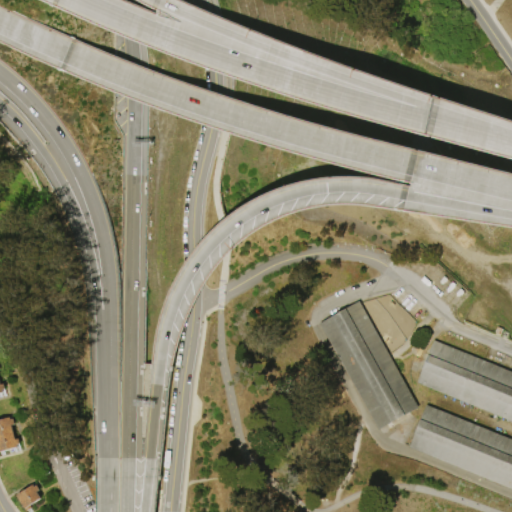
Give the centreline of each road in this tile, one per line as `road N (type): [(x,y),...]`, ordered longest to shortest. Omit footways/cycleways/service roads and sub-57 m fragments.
road 1 (motorway): [(0,74),(66,149),(96,219),(108,296),(109,477)]
road 2 (motorway): [(0,105),(55,173),(84,239),(109,477)]
road 3 (motorway): [(126,477),(131,98)]
road 4 (motorway): [(426,121),(264,74),(74,0)]
road 5 (motorway): [(69,53),(231,115),(407,163)]
road 6 (motorway): [(159,365),(181,285),(232,224),(312,189),(400,194)]
road 7 (tertiary): [(191,304),(192,212),(212,94),(196,0)]
road 8 (motorway): [(417,103),(181,14)]
road 9 (residential): [(191,304),(314,254),(368,258),(406,278)]
road 10 (tertiary): [(168,511),(191,304)]
road 11 (residential): [(406,278),(450,325),(511,351)]
